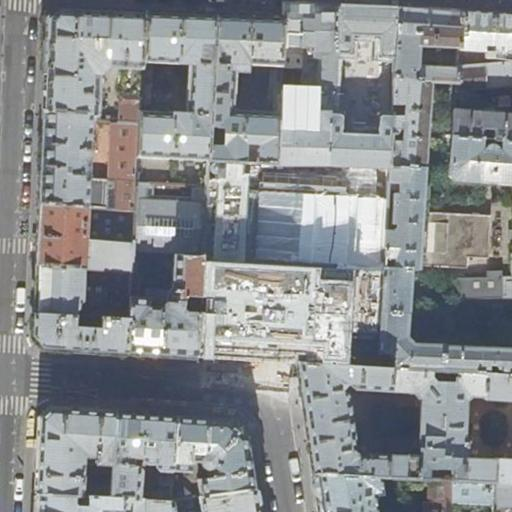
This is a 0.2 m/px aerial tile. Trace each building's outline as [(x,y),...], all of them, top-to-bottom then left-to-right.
[(283,2),(283,19),(280,91),(301,92),(302,59),(317,60),(317,93),(332,93),(333,93),(335,53),(338,5),(308,4),(283,2)] [(338,5),(335,53),(345,54),(348,53),(349,52),(350,51),(351,50),(351,48),(352,36),(381,37),(381,52),(381,54),(382,55),(384,56),(386,57),(395,57),(398,8),(368,7),(338,5)] [(425,10),(398,8),(395,57),(392,113),(389,166),(425,169),(431,84),(456,85),(457,69),(418,67),(419,47),(458,49),(461,12),(425,10)] [(106,122),(110,122),(137,124),(138,113),(138,104),(139,87),(140,79),(144,12),(118,11),(58,9),(47,19),(45,55),(42,111),(98,113),(100,73),(107,69),(121,70),(121,90),(119,91),(118,117),(107,116),(106,122)] [(144,12),(140,79),(150,79),(151,64),(188,65),(185,115),(138,113),(137,124),(136,157),(208,161),(215,15),(174,14),(144,12)] [(457,68),(486,66),(486,53),(497,53),(498,54),(500,53),(501,53),(502,52),(502,51),(503,51),(502,49),(503,50),(505,64),(511,63),(511,14),(495,14),(461,12),(458,49),(457,68)] [(250,17),(215,15),(208,161),(243,162),(244,145),(257,145),(256,163),(276,164),(278,117),(274,117),(273,113),(233,111),(236,65),(270,66),(268,104),(274,103),(274,91),(280,91),(283,19),(250,17)] [(457,69),(456,85),(455,92),(511,86),(511,115),(454,111),(453,137),(483,140),(502,141),(511,141),(511,63),(505,64),(486,66),(457,68),(457,69)] [(148,87),(139,87),(138,104),(147,105),(148,87)] [(206,187),(196,358),(251,361),(296,364),(295,363),(377,367),(378,353),(381,316),(385,231),(388,189),(389,166),(392,113),(382,113),(379,114),(378,115),(378,117),(377,132),(343,131),(344,118),(344,116),(343,114),(342,113),(340,112),(331,112),(332,93),(317,93),(301,92),(280,91),(274,91),(274,103),(273,113),(274,117),(278,117),(276,164),(256,163),(243,162),(208,161),(206,187)] [(38,203),(133,212),(134,183),(136,157),(137,124),(110,122),(107,181),(87,180),(90,122),(99,123),(99,114),(98,113),(42,111),(40,155),(40,157),(38,203)] [(483,140),(453,137),(452,137),(450,166),(449,172),(449,176),(454,181),(511,184),(511,229),(510,230),(511,239),(511,238),(511,254),(511,255),(511,270),(511,277),(502,278),(501,271),(486,271),(487,277),(456,277),(463,299),(511,298),(511,141),(502,141),(502,151),(497,151),(497,150),(496,148),(496,147),(494,146),(493,145),(491,145),(489,145),(488,145),(487,146),(486,147),(485,149),(485,150),(482,150),(483,140)] [(385,231),(381,316),(409,318),(413,269),(420,270),(420,264),(468,267),(468,256),(488,257),(486,215),(429,212),(431,184),(425,183),(425,169),(389,166),(388,189),(393,189),(393,183),(399,183),(399,195),(394,195),(392,224),(396,225),(396,232),(385,231)] [(162,356),(196,358),(206,187),(134,183),(133,212),(130,250),(176,254),(173,287),(168,294),(168,289),(143,288),(143,297),(128,296),(126,319),(127,353),(162,356)] [(40,265),(38,314),(73,316),(99,317),(126,319),(128,296),(130,250),(133,212),(38,203),(37,232),(35,265),(40,265)] [(79,350),(127,353),(126,319),(99,317),(98,328),(79,327),(79,322),(73,322),(73,316),(38,314),(33,314),(32,337),(42,348),(79,350)] [(511,347),(414,343),(408,335),(409,318),(381,316),(378,353),(388,353),(388,355),(389,356),(390,357),(391,358),(393,358),(392,368),(414,369),(425,370),(433,370),(456,372),(486,373),(511,374),(511,347)] [(377,367),(295,363),(296,364),(303,412),(307,439),(312,474),(378,476),(430,479),(453,480),(492,483),(494,459),(468,457),(469,441),(463,441),(465,402),(472,396),(484,397),(486,373),(456,372),(456,383),(436,382),(433,377),(433,370),(425,370),(424,380),(413,379),(414,369),(392,368),(377,367)] [(511,460),(494,459),(492,483),(511,483),(511,374),(486,373),(484,397),(484,399),(511,400),(511,460)] [(97,465),(113,466),(115,412),(84,410),(63,409),(49,408),(38,418),(37,452),(35,494),(111,495),(111,487),(87,486),(87,490),(83,490),(84,477),(83,477),(84,458),(97,458),(97,465)] [(153,490),(153,499),(170,501),(172,479),(172,471),(176,416),(146,414),(115,412),(113,466),(111,487),(111,495),(140,498),(142,470),(138,465),(134,465),(134,457),(143,458),(147,463),(157,464),(157,466),(161,471),(160,490),(153,490)] [(228,420),(176,416),(172,471),(189,472),(190,462),(192,462),(199,462),(199,463),(200,465),(202,467),(203,468),(205,469),(207,469),(208,477),(198,480),(200,496),(254,489),(248,452),(246,437),(228,420)] [(375,511),(373,494),(381,493),(378,476),(312,474),(317,511),(375,511)] [(192,497),(172,479),(170,501),(192,497)] [(426,502),(425,511),(452,511),(453,480),(430,479),(431,503),(426,502)] [(511,511),(511,483),(492,483),(453,480),(452,511),(511,511)] [(194,507),(192,497),(170,501),(153,499),(146,499),(146,511),(257,511),(254,489),(200,496),(199,496),(202,511),(195,511),(194,511),(173,511),(173,510),(194,507)] [(146,511),(146,499),(140,498),(111,495),(35,494),(34,511),(146,511)]
